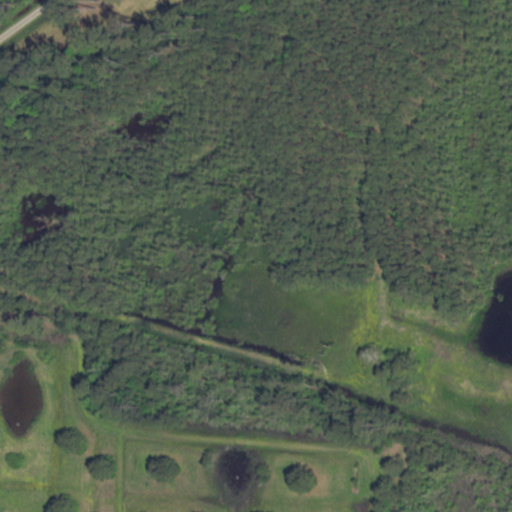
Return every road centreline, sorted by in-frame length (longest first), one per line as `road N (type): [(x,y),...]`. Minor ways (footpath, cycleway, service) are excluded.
road 1 (track): [(0,312),(72,330),(87,410),(120,431),(118,511),(379,461),(374,452),(120,431)]
road 2 (track): [(0,281),(446,419)]
